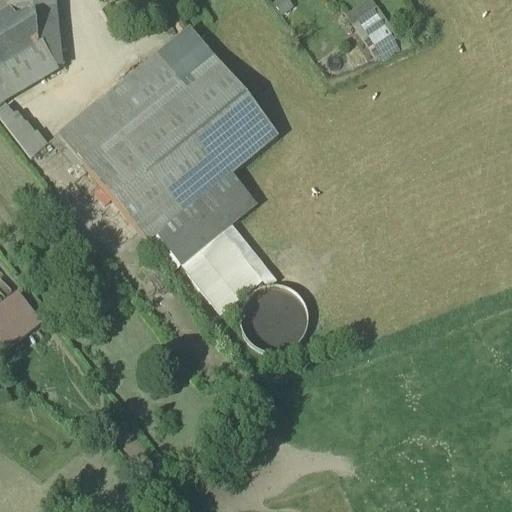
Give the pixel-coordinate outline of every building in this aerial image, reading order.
[(0,106),(3,104),(56,71),(53,67),(42,48),(42,49),(38,49),(32,0),(13,0),(14,8),(17,23),(0,29),(0,106)] [(42,48),(53,67),(61,63),(54,0),(32,0),(38,49),(42,49),(42,48)] [(284,0),(283,0),(273,6),(281,18),(291,11),(284,0)] [(354,30),(358,28),(374,16),(378,14),(370,3),(347,18),(354,30)] [(0,29),(17,23),(14,8),(0,15),(0,29)] [(374,16),(358,28),(367,40),(383,29),(374,16)] [(399,52),(383,29),(367,40),(382,63),(399,52)] [(190,32),(58,139),(67,150),(83,169),(214,63),(190,32)] [(214,63),(83,169),(146,248),(228,181),(277,141),(214,63)] [(3,104),(0,106),(0,121),(30,163),(47,150),(37,137),(34,139),(26,128),(24,129),(16,118),(14,119),(3,104)] [(67,150),(58,139),(52,145),(61,155),(67,150)] [(228,181),(146,248),(171,278),(180,270),(230,230),(253,211),(228,181)] [(230,230),(180,270),(220,320),(258,290),(270,280),(230,230)] [(305,338),(307,325),(305,312),(297,301),(286,294),(273,292),(260,295),(249,302),(242,313),(239,326),(242,339),(249,350),(261,358),(274,360),(287,357),(298,350),(305,338)] [(0,316),(0,344),(8,355),(41,331),(20,302),(0,316)]
